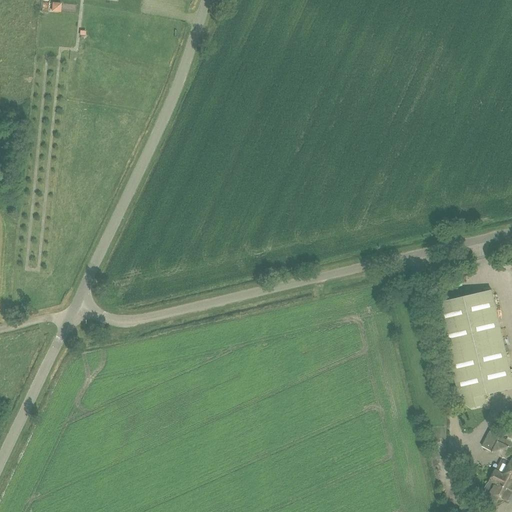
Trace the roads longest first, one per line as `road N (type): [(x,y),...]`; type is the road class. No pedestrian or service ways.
road 1 (unclassified): [(75,307),(134,322),(511,234)]
road 2 (unclassified): [(75,307),(175,92),(205,0)]
road 3 (unclassified): [(0,465),(75,307)]
